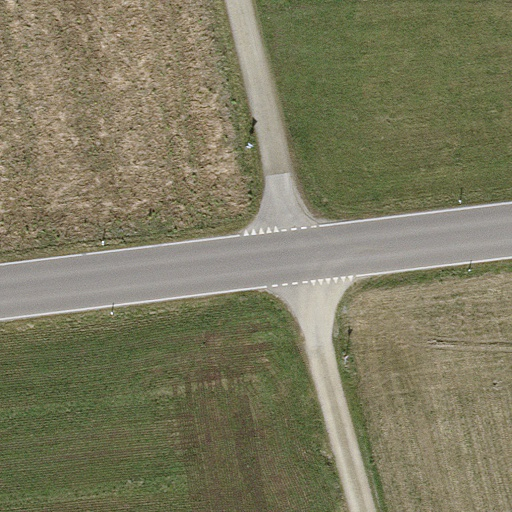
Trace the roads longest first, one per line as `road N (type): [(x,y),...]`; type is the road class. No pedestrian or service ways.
road 1 (track): [(244,0),(371,511)]
road 2 (tertiary): [(0,295),(511,234)]
